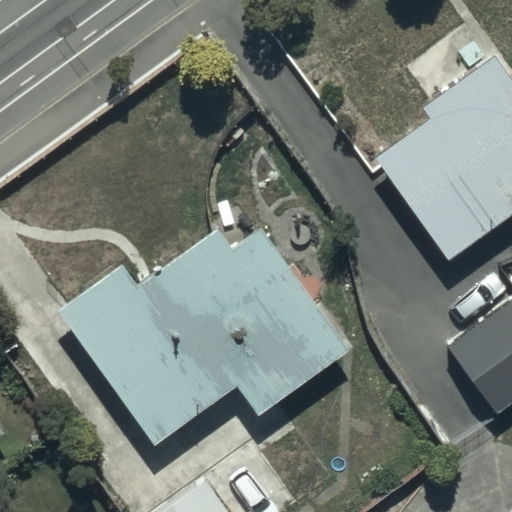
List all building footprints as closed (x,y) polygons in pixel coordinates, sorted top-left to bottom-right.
[(431,119),(375,159),(449,260),(511,214),(511,74),(498,55),(424,109),(431,119)] [(123,260),(60,305),(158,445),(238,389),(258,417),(348,353),(260,227),(234,245),(218,223),(137,280),(123,260)] [(511,295),(446,342),(498,416),(511,406),(511,295)] [(0,439),(9,434),(0,421),(0,439)] [(231,511),(204,473),(149,511),(231,511)]
